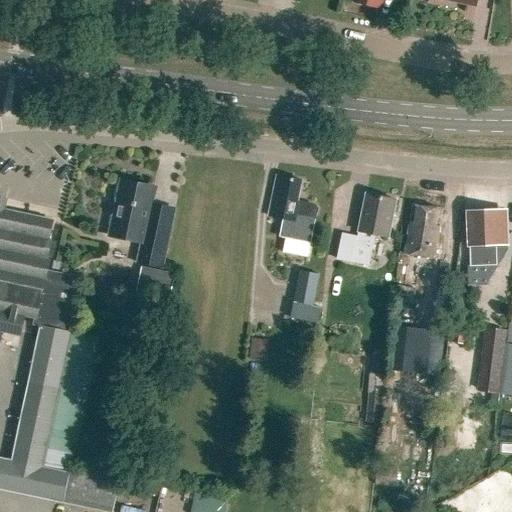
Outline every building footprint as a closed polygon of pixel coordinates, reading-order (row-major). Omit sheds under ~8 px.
[(297,200),(301,180),(283,177),(282,183),(276,182),(270,214),(283,217),(279,235),(310,242),(317,208),(314,204),(297,200)] [(163,269),(170,234),(147,229),(155,190),(122,184),(112,234),(145,240),(140,264),(163,269)] [(390,237),(397,199),(366,193),(359,232),(358,232),(358,236),(344,233),(339,259),(369,264),(375,234),(390,237)] [(0,201),(0,332),(21,337),(25,317),(35,319),(34,326),(41,328),(12,461),(4,459),(4,462),(0,460),(0,489),(106,511),(114,511),(122,479),(73,469),(101,338),(68,331),(78,285),(46,278),(50,261),(48,260),(52,241),(49,240),(54,221),(6,210),(7,203),(0,201)] [(438,225),(440,209),(416,206),(414,222),(410,221),(405,254),(437,258),(442,225),(438,225)] [(503,227),(503,210),(470,211),(471,246),(472,265),(496,265),(495,245),(508,245),(507,226),(503,227)] [(418,283),(420,266),(407,265),(405,281),(405,285),(398,284),(395,300),(413,302),(416,283),(418,283)] [(301,269),(294,300),(313,305),(320,273),(301,269)] [(154,271),(148,295),(167,299),(172,275),(154,271)] [(502,368),(507,328),(486,326),(478,389),(498,392),(502,368)] [(393,370),(442,376),(447,332),(398,327),(393,370)] [(267,345),(251,343),(249,359),(265,361),(267,345)] [(389,356),(372,354),(368,391),(369,391),(385,393),(389,356)] [(502,368),(498,392),(508,393),(511,394),(511,369),(502,368)] [(382,424),(385,393),(369,391),(366,422),(382,424)] [(200,492),(195,511),(231,511),(234,500),(200,492)]
